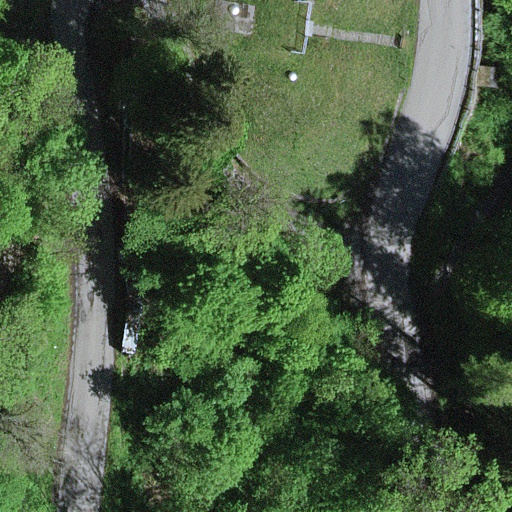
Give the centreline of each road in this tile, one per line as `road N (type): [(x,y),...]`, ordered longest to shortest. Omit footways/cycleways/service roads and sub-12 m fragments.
road 1 (tertiary): [(439,511),(395,283),(396,222),(440,83),(449,0)]
road 2 (tertiary): [(74,0),(98,301),(76,511)]
